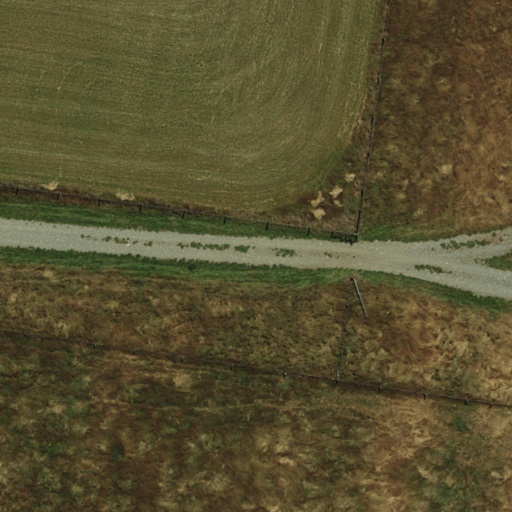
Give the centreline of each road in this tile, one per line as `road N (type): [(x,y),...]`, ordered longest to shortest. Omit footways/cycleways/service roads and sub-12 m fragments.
road 1 (track): [(511,240),(441,256),(287,256),(0,229)]
road 2 (track): [(390,256),(511,289)]
